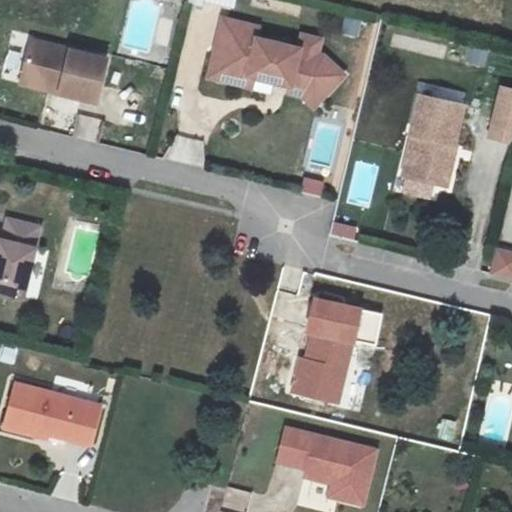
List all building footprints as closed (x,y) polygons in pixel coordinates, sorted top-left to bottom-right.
[(230,12),(232,0),(190,0),(189,4),(230,12)] [(61,84),(60,89),(99,98),(109,55),(33,37),(23,75),(61,84)] [(301,121),(311,138),(336,123),(317,91),(311,90),(314,75),(295,70),(292,84),(250,73),(252,63),(215,54),(201,112),(239,122),(246,118),(247,113),(284,122),(285,117),(301,121)] [(22,80),(60,89),(61,84),(23,75),(22,80)] [(511,138),(511,87),(505,86),(494,135),(511,138)] [(404,173),(442,183),(453,141),(458,143),(468,103),(421,92),(411,132),(414,133),(404,173)] [(75,131),(81,104),(52,97),(45,124),(75,131)] [(300,144),(311,138),(301,121),(285,117),(284,122),(247,113),(246,118),(244,123),(295,135),(300,144)] [(101,141),(103,117),(80,116),(78,139),(101,141)] [(201,166),(207,143),(177,135),(171,159),(201,166)] [(448,184),(458,143),(453,141),(442,183),(448,184)] [(321,196),(324,181),(303,178),(301,192),(321,196)] [(10,237),(0,279),(0,287),(25,293),(41,223),(10,216),(5,236),(10,237)] [(511,281),(511,250),(495,248),(489,277),(511,281)] [(315,328),(308,357),(305,367),(299,366),(294,388),(340,399),(355,337),(340,333),(344,317),(313,310),(309,327),(315,328)] [(302,356),(299,366),(305,367),(308,357),(302,356)] [(44,435),(52,437),(94,448),(105,407),(20,384),(7,430),(43,439),(44,435)] [(377,452),(288,430),(280,463),(312,471),(311,478),(347,487),(344,500),(364,505),(377,452)]
